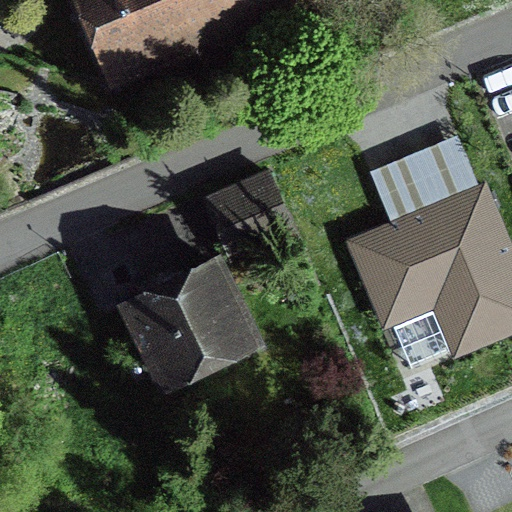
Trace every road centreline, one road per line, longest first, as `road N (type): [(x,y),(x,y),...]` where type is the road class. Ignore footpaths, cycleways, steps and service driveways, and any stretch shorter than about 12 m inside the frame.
road 1 (residential): [(0,246),(511,35)]
road 2 (residential): [(323,511),(511,423)]
